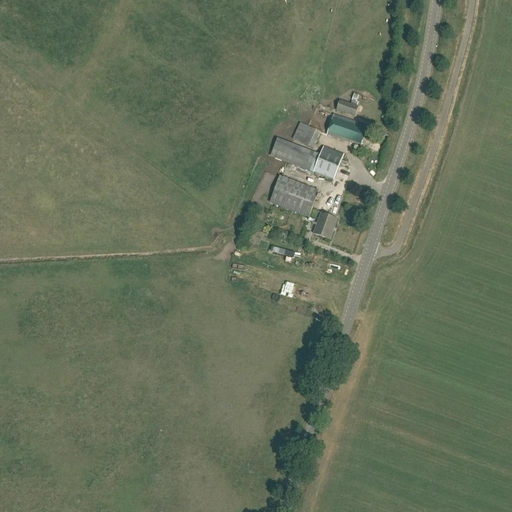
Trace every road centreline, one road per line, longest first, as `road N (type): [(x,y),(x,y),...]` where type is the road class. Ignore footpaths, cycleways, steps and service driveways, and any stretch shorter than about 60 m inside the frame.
road 1 (unclassified): [(370,252),(395,250),(401,239),(472,0)]
road 2 (tertiary): [(284,511),(370,252)]
road 3 (tertiary): [(370,252),(415,114),(436,0)]
